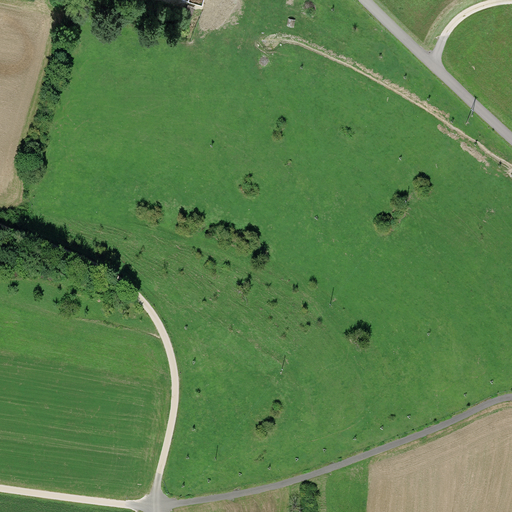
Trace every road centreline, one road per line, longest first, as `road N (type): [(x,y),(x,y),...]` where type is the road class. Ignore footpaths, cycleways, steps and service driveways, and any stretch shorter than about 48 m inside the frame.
road 1 (track): [(154,511),(173,388),(156,322),(111,273),(0,229)]
road 2 (residential): [(511,397),(298,479),(153,506)]
road 3 (unclassified): [(362,0),(511,141)]
road 4 (track): [(153,506),(0,489)]
